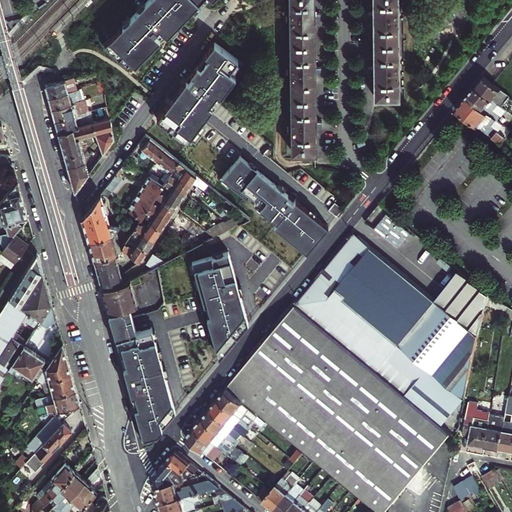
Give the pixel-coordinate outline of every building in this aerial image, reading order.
[(147,0),(105,44),(120,58),(121,56),(133,68),(166,34),(168,35),(197,5),(202,0),(147,0)] [(290,0),(292,150),(316,150),(314,0),(290,0)] [(373,0),(375,97),(399,97),(397,0),(373,0)] [(157,119),(186,142),(236,76),(229,70),(231,68),(236,62),(237,60),(214,42),(157,119)] [(492,82),(485,76),(481,81),(476,86),(502,106),(510,96),(492,82)] [(48,96),(77,89),(75,81),(74,78),(45,85),(46,91),(48,96)] [(468,97),(496,119),(498,120),(501,115),(506,109),(502,106),(476,86),(472,92),(468,97)] [(50,102),(51,108),(82,100),(79,89),(77,89),(48,96),(50,102)] [(491,126),(496,119),(468,97),(462,103),(457,110),(488,134),(493,127),(491,126)] [(53,114),(55,120),(84,112),(89,110),(86,99),(85,99),(82,100),(51,108),(53,114)] [(56,126),(58,132),(78,126),(78,125),(87,122),(84,112),(55,120),(56,126)] [(502,124),(505,126),(508,121),(501,115),(498,120),(502,124)] [(89,172),(86,160),(80,138),(96,133),(99,144),(102,153),(114,137),(110,117),(78,126),(58,132),(66,162),(75,191),(76,191),(89,172)] [(498,120),(496,119),(491,126),(493,127),(488,134),(492,137),(495,133),(502,124),(498,120)] [(492,137),(501,144),(506,138),(498,132),(495,133),(492,137)] [(141,149),(158,162),(155,166),(163,172),(160,176),(153,172),(150,176),(163,184),(167,178),(173,169),(179,160),(146,133),(137,145),(142,148),(141,149)] [(86,160),(89,172),(102,153),(99,144),(86,160)] [(135,147),(126,160),(133,165),(138,158),(133,154),(134,153),(135,154),(139,150),(135,147)] [(240,154),(222,177),(223,178),(230,184),(247,197),(249,194),(256,200),(254,203),(258,207),(265,212),(277,222),(274,225),(307,251),(328,225),(315,215),(308,209),(296,200),(293,203),(285,197),(288,193),(284,190),(277,184),(256,167),(249,162),(240,154)] [(179,160),(173,169),(192,182),(194,179),(197,175),(179,160)] [(137,169),(124,162),(105,187),(111,192),(121,179),(119,176),(124,170),(131,176),(137,169)] [(167,178),(186,191),(188,188),(192,182),(173,169),(167,178)] [(149,206),(156,195),(161,187),(163,184),(150,176),(135,199),(148,207),(149,206)] [(163,184),(161,187),(181,199),(183,196),(186,191),(167,178),(163,184)] [(15,234),(28,216),(17,181),(0,202),(0,204),(5,225),(8,233),(10,240),(15,234)] [(286,187),(279,181),(277,184),(284,190),(286,187)] [(161,187),(156,195),(175,208),(178,204),(181,199),(161,187)] [(118,226),(110,223),(107,211),(109,211),(106,203),(106,200),(105,200),(104,201),(101,192),(82,218),(85,229),(89,241),(113,233),(116,229),(118,226)] [(156,195),(149,206),(168,218),(171,214),(175,208),(156,195)] [(135,199),(128,209),(141,218),(142,216),(148,207),(135,199)] [(336,216),(343,208),(335,202),(328,209),(336,216)] [(119,225),(125,215),(128,210),(123,206),(119,214),(123,216),(123,217),(118,214),(115,219),(114,222),(117,223),(119,225)] [(142,216),(161,228),(166,221),(168,218),(149,206),(148,207),(142,216)] [(317,212),(310,207),(308,209),(315,215),(317,212)] [(141,218),(135,226),(154,238),(158,233),(161,228),(142,216),(141,218)] [(232,227),(241,222),(235,216),(226,221),(232,227)] [(227,229),(231,228),(223,220),(215,224),(224,231),(227,229)] [(209,233),(214,236),(224,231),(215,224),(205,230),(208,232),(209,233)] [(135,226),(128,237),(147,249),(150,244),(154,238),(135,226)] [(113,233),(119,252),(121,248),(121,247),(122,247),(116,229),(113,233)] [(195,236),(203,242),(211,238),(209,233),(208,232),(206,233),(204,231),(195,236)] [(91,250),(94,260),(116,254),(118,253),(119,252),(113,233),(89,241),(91,250)] [(26,248),(29,244),(22,239),(15,234),(10,240),(0,253),(0,260),(10,268),(14,263),(14,264),(26,248)] [(399,344),(436,300),(355,234),(326,269),(296,305),(451,433),(456,438),(465,396),(399,344)] [(188,243),(190,249),(203,242),(195,236),(198,239),(195,240),(195,239),(188,243)] [(121,247),(121,248),(140,260),(142,257),(147,249),(128,237),(122,247),(121,247)] [(154,253),(166,261),(179,255),(168,247),(161,243),(154,253)] [(179,255),(182,253),(170,245),(168,247),(179,255)] [(228,251),(221,253),(213,255),(193,261),(194,264),(196,271),(200,286),(202,293),(205,304),(208,303),(211,313),(208,314),(220,356),(248,322),(240,293),(238,285),(228,251)] [(16,333),(30,311),(31,312),(36,304),(29,299),(44,274),(41,263),(39,255),(38,252),(36,255),(0,313),(0,383),(4,376),(9,369),(24,347),(25,345),(21,343),(22,340),(20,338),(21,336),(16,333)] [(154,253),(153,253),(146,264),(153,268),(154,267),(166,261),(154,253)] [(97,270),(100,281),(122,275),(116,254),(94,260),(97,270)] [(479,335),(481,325),(490,296),(460,272),(436,300),(399,344),(465,396),(479,335)] [(44,274),(29,299),(36,304),(31,312),(30,311),(16,333),(21,336),(20,338),(22,340),(21,343),(25,345),(38,325),(52,303),(48,288),(44,274)] [(122,275),(100,281),(102,289),(124,282),(123,279),(122,275)] [(102,289),(109,312),(110,312),(129,307),(137,305),(137,303),(132,286),(141,284),(138,275),(124,282),(102,289)] [(384,511),(451,433),(296,305),(275,330),(245,366),(226,389),(266,422),(303,452),(369,506),(375,511),(384,511)] [(110,312),(109,312),(116,338),(140,425),(143,436),(146,446),(175,411),(165,375),(163,367),(160,355),(158,348),(155,337),(153,329),(152,327),(140,331),(136,332),(132,316),(129,307),(110,312)] [(58,360),(67,358),(65,350),(63,342),(49,363),(46,366),(47,369),(56,366),(55,363),(58,360)] [(46,366),(49,363),(36,355),(24,347),(9,369),(12,371),(15,366),(36,381),(46,366)] [(47,369),(50,379),(71,373),(69,365),(67,358),(58,360),(55,363),(56,366),(47,369)] [(71,373),(50,379),(53,394),(54,395),(76,389),(74,381),(71,373)] [(4,376),(0,383),(0,392),(0,393),(9,379),(4,376)] [(78,397),(76,389),(54,395),(53,394),(43,397),(43,396),(35,399),(40,416),(51,413),(55,416),(63,423),(64,422),(80,405),(78,397)] [(222,394),(218,398),(249,424),(254,419),(262,426),(266,422),(226,389),(222,394)] [(507,450),(511,451),(511,396),(509,396),(505,415),(500,449),(507,450)] [(214,403),(210,408),(242,434),(245,437),(252,427),(249,424),(218,398),(214,403)] [(206,413),(202,417),(237,446),(240,442),(238,439),(242,434),(210,408),(206,413)] [(492,447),(500,449),(505,415),(490,412),(489,420),(485,446),(492,447)] [(485,446),(489,420),(467,415),(463,435),(470,436),(468,443),(477,444),(485,446)] [(35,452),(63,423),(55,416),(27,445),(35,452)] [(197,423),(194,427),(218,446),(222,441),(233,450),(237,446),(202,417),(198,422),(197,423)] [(63,423),(35,452),(26,462),(36,471),(45,462),(45,459),(50,454),(52,454),(61,444),(62,441),(72,429),(68,425),(64,422),(63,423)] [(190,432),(186,437),(214,461),(223,450),(218,446),(194,427),(190,432)] [(218,446),(223,450),(229,455),(233,450),(222,441),(218,446)] [(290,459),(295,463),(303,452),(298,448),(290,459)] [(247,454),(240,449),(237,453),(244,458),(247,454)] [(171,455),(168,459),(179,468),(183,464),(193,473),(201,475),(204,472),(175,451),(171,455)] [(157,487),(201,475),(193,473),(183,464),(179,468),(168,459),(161,467),(154,476),(157,487)] [(293,464),(288,459),(283,465),(289,470),(293,464)] [(54,494),(76,469),(71,466),(65,460),(51,474),(52,475),(36,493),(40,496),(32,505),(32,508),(35,511),(38,511),(39,511),(54,494)] [(97,466),(86,479),(57,511),(66,511),(69,509),(72,511),(76,511),(79,509),(90,496),(97,488),(92,484),(100,475),(97,466)] [(482,475),(490,489),(501,482),(503,481),(495,468),(482,475)] [(76,469),(54,494),(54,497),(57,500),(60,499),(53,508),(57,511),(86,479),(81,474),(76,469)] [(272,490),(263,501),(269,505),(274,510),(294,486),(286,480),(292,473),(289,470),(287,472),(280,481),(272,490)] [(292,473),(286,480),(294,486),(301,477),(293,471),(292,473)] [(160,495),(162,503),(199,492),(221,486),(204,472),(201,475),(157,487),(160,495)] [(413,484),(422,491),(430,481),(421,474),(413,484)] [(466,478),(474,492),(481,488),(473,475),(466,478)] [(301,477),(294,486),(274,510),(276,511),(286,511),(307,487),(309,485),(301,477)] [(474,492),(466,478),(453,486),(461,499),(474,492)] [(272,490),(266,485),(257,496),(263,501),(272,490)] [(301,511),(313,498),(315,496),(308,491),(310,489),(307,487),(286,511),(301,511)] [(164,511),(187,511),(197,509),(195,502),(201,500),(199,492),(162,503),(164,510),(164,511)] [(109,511),(110,511),(106,497),(100,498),(93,499),(90,496),(79,509),(82,511),(109,511)] [(225,511),(229,511),(232,511),(237,510),(244,507),(246,507),(236,498),(222,502),(225,511)] [(317,511),(322,506),(313,498),(301,511),(317,511)] [(326,511),(333,503),(328,499),(322,506),(317,511),(326,511)] [(467,511),(461,499),(448,506),(451,511),(467,511)]
